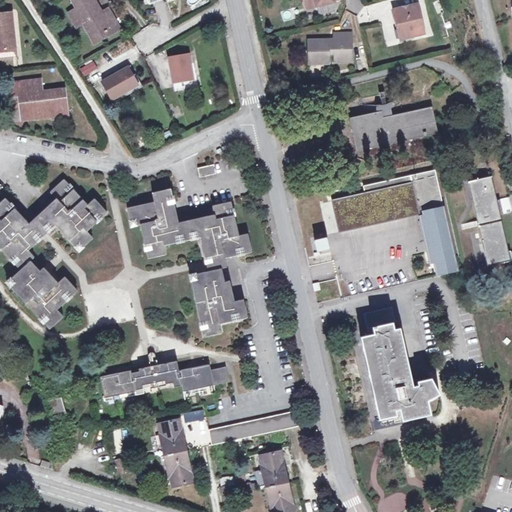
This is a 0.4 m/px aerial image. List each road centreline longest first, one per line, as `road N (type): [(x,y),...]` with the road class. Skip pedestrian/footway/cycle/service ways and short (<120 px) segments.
road 1 (unclassified): [(254,115),(354,511)]
road 2 (track): [(511,166),(476,89),(443,60),(276,101),(254,115)]
road 3 (residential): [(128,166),(26,0)]
road 4 (secondary): [(0,471),(136,511)]
road 5 (unclassified): [(254,115),(128,166)]
road 6 (unclassified): [(511,131),(481,0)]
road 7 (unclassified): [(128,166),(0,143)]
